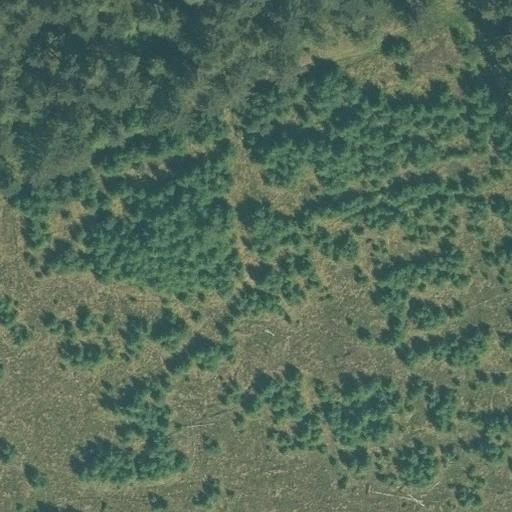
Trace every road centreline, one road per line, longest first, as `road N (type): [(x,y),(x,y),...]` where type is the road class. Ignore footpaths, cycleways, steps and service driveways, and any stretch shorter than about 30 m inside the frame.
road 1 (track): [(461,0),(0,193)]
road 2 (track): [(511,118),(455,0)]
